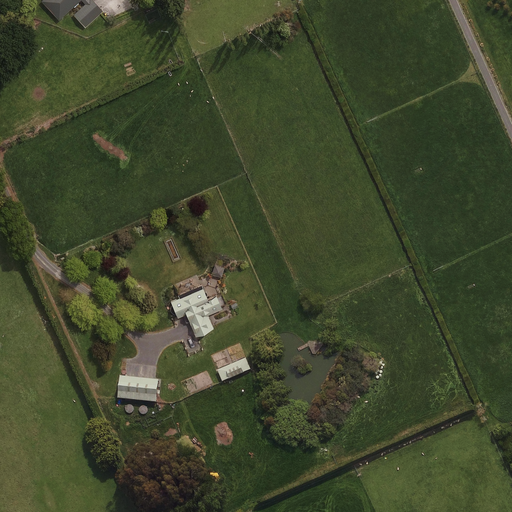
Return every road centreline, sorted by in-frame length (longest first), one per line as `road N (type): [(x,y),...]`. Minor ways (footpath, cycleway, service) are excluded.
road 1 (unknown): [(0,200),(24,253),(115,327),(133,340),(171,337)]
road 2 (unknown): [(452,0),(511,135)]
